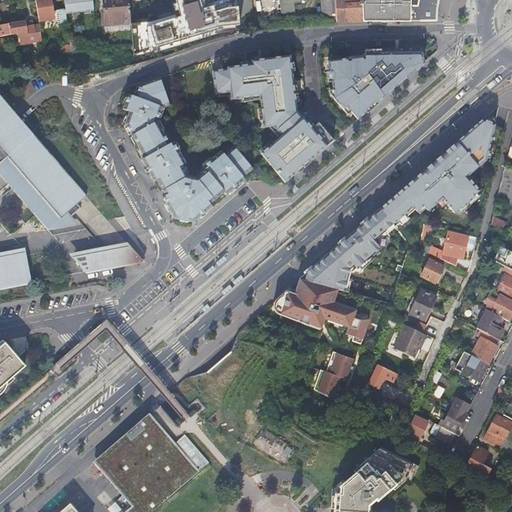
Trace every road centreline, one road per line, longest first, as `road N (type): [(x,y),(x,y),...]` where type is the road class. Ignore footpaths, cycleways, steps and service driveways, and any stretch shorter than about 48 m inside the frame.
road 1 (primary): [(501,56),(469,95),(124,392)]
road 2 (residential): [(94,103),(106,88),(219,49),(343,31),(486,27)]
road 3 (residential): [(66,316),(125,301),(163,262),(161,237),(95,119),(94,103)]
road 4 (residential): [(421,380),(475,266),(511,115)]
road 5 (primary): [(124,392),(0,500)]
road 6 (residential): [(511,348),(453,463)]
